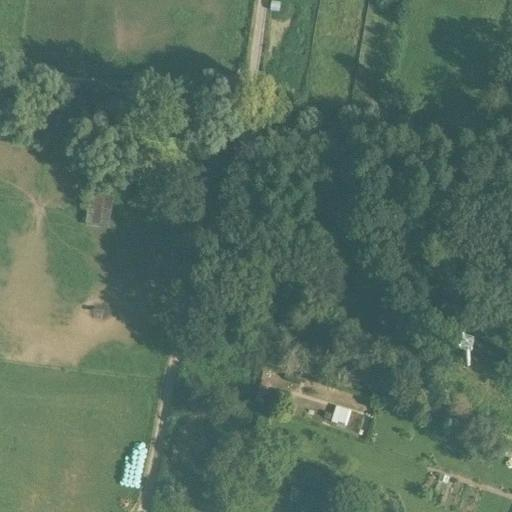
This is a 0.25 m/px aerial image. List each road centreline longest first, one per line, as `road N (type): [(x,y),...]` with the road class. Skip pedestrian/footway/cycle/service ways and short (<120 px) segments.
road 1 (track): [(262,0),(246,128),(192,271),(147,511)]
road 2 (track): [(249,94),(0,76)]
